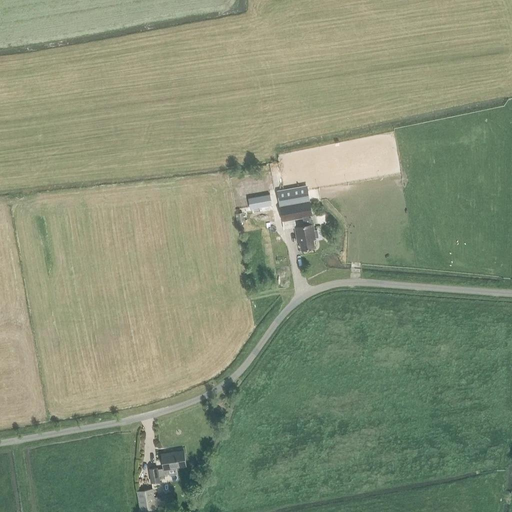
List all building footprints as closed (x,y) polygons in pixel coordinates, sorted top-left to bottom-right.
[(307,201),(306,192),(278,197),(280,206),(307,201)] [(302,218),(304,226),(303,226),(304,226),(294,228),(296,243),(299,242),(300,250),(314,248),(313,240),(315,239),(318,238),(317,230),(314,230),(313,224),(312,225),(310,216),(311,216),(309,201),(279,206),(281,221),(302,218)] [(256,226),(279,220),(277,212),(254,218),(256,226)] [(169,476),(177,475),(176,468),(186,466),(183,450),(160,454),(163,469),(157,470),(157,468),(149,469),(151,483),(159,482),(158,477),(169,475),(169,476)] [(154,497),(153,488),(137,491),(140,511),(156,508),(156,507),(172,505),(170,495),(154,497)]
